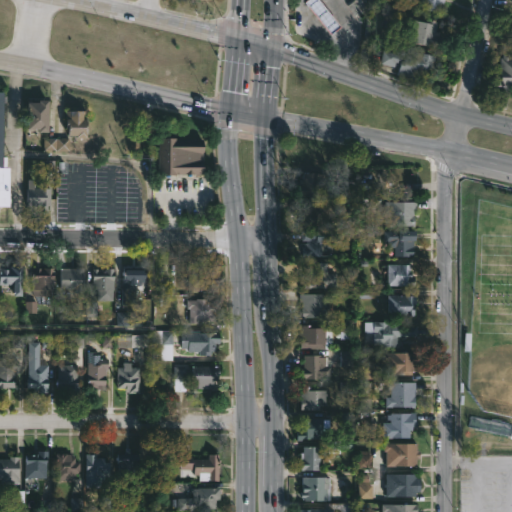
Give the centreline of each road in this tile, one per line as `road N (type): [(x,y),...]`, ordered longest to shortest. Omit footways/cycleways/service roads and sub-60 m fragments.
road 1 (secondary): [(0,62),(233,117),(511,166)]
road 2 (residential): [(444,511),(444,174),(484,0)]
road 3 (secondary): [(277,511),(279,357),(263,168),(272,0)]
road 4 (secondary): [(243,0),(233,179),(248,374),(247,511)]
road 5 (secondary): [(511,129),(272,53),(61,0)]
road 6 (residential): [(248,424),(0,419)]
road 7 (residential): [(238,236),(0,236)]
